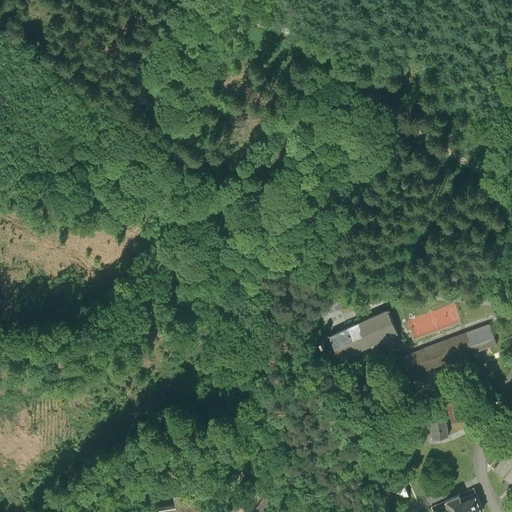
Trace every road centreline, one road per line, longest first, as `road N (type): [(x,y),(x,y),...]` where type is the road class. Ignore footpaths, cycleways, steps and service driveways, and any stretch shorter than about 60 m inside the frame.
road 1 (track): [(214,0),(334,46),(445,146)]
road 2 (unknown): [(445,146),(485,13)]
